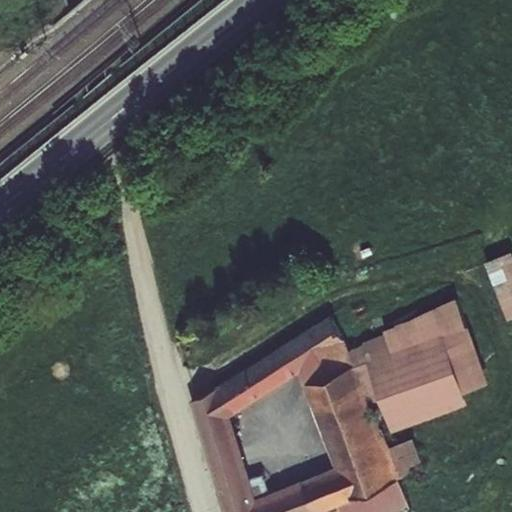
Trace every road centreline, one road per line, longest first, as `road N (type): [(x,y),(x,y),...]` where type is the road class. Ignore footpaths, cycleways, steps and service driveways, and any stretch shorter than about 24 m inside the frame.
road 1 (residential): [(206,511),(114,159)]
road 2 (secondary): [(0,211),(263,0)]
road 3 (unclassified): [(114,159),(76,0)]
